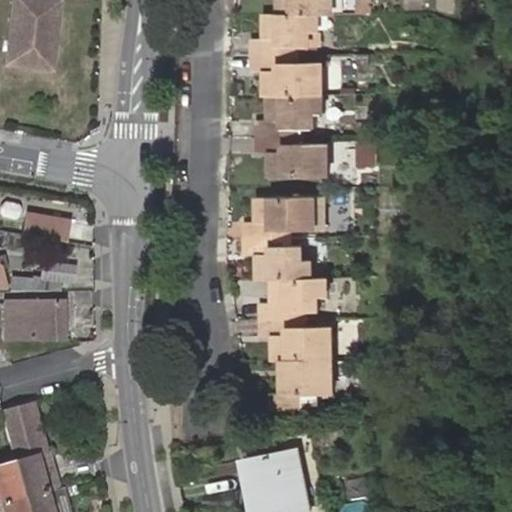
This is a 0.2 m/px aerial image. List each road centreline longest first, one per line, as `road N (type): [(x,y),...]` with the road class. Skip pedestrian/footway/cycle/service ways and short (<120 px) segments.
road 1 (residential): [(218,412),(200,261),(209,0)]
road 2 (secondary): [(127,176),(129,359)]
road 3 (secondary): [(142,0),(127,176)]
road 4 (secondary): [(129,359),(149,511)]
road 5 (residential): [(0,388),(129,359)]
road 6 (tertiary): [(0,155),(127,176)]
